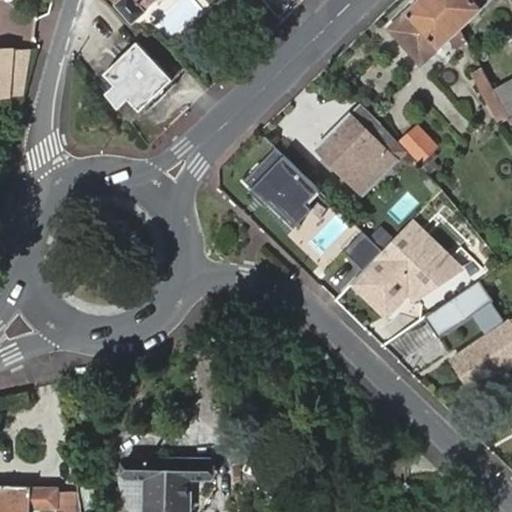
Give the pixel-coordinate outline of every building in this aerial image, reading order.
[(145,10),(156,0),(114,0),(119,5),(117,6),(133,24),(146,13),(145,10)] [(419,0),(389,28),(423,65),(451,39),(458,47),(468,37),(462,29),(493,0),(419,0)] [(107,93),(127,119),(138,108),(141,111),(173,80),(140,42),(107,75),(115,85),(107,93)] [(0,93),(20,92),(19,51),(0,51),(0,93)] [(473,74),(498,122),(511,114),(511,82),(495,91),(484,69),(473,74)] [(396,164),(409,150),(380,122),(382,121),(362,102),(317,148),(365,196),(375,186),(369,180),(390,158),(396,164)] [(418,120),(399,138),(421,162),(440,145),(418,120)] [(321,189),(278,148),(246,181),(254,188),(252,190),(269,206),(270,203),(295,228),(311,210),(306,205),(321,189)] [(461,268),(412,221),(394,240),(384,250),(365,270),(353,282),(387,315),(410,292),(415,298),(461,268)] [(383,228),(372,239),(384,250),(394,240),(383,228)] [(372,239),(364,232),(345,252),(365,270),(384,250),(372,239)] [(511,366),(511,318),(507,322),(493,301),(495,300),(482,279),(427,316),(440,336),(475,314),(488,334),(453,358),(476,391),(511,366)] [(140,475),(139,508),(187,509),(188,476),(207,476),(207,457),(123,457),(124,475),(140,475)] [(0,485),(0,511),(53,511),(54,491),(27,489),(27,486),(0,485)]
